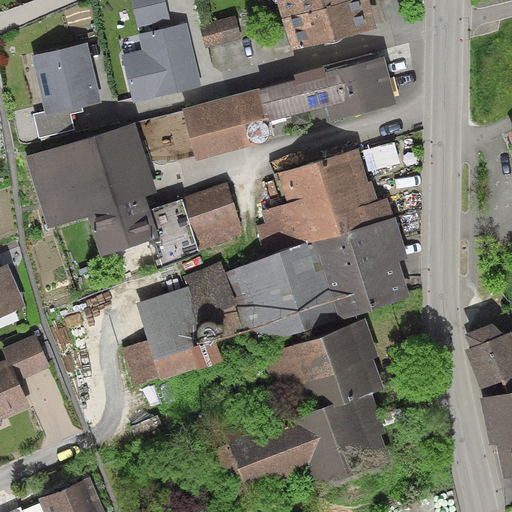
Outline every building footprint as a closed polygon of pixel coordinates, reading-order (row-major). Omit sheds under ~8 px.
[(165,0),(130,0),(137,28),(170,20),(165,0)] [(276,0),(291,52),(377,28),(369,0),(276,0)] [(235,15),(199,25),(205,48),(241,38),(235,15)] [(202,87),(187,22),(138,33),(142,50),(122,55),(133,103),(202,87)] [(102,102),(87,42),(32,55),(45,111),(46,115),(82,107),(102,102)] [(295,80),(257,90),(265,119),(266,122),(327,106),(331,121),(396,104),(383,56),(326,72),(324,66),(294,74),(295,80)] [(265,119),(257,90),(182,109),(195,161),(251,146),(245,124),(265,119)] [(46,115),(45,111),(33,113),(39,139),(75,130),(72,114),(83,111),(82,107),(46,115)] [(136,121),(24,155),(47,229),(89,216),(101,254),(153,238),(162,266),(201,254),(199,251),(183,199),(151,209),(146,196),(158,192),(136,121)] [(265,141),(267,139),(269,136),(270,132),(269,129),(268,126),(265,123),(262,122),(259,121),(255,122),(252,124),(250,126),(248,130),(248,133),(249,137),(251,140),(254,142),(258,143),(262,143),(265,141)] [(368,181),(357,148),(277,172),(287,203),(263,210),(265,223),(257,225),(267,257),(305,243),(394,217),(387,198),(378,200),(372,181),(368,181)] [(182,197),(183,199),(199,251),(243,233),(227,181),(182,197)] [(408,258),(394,217),(305,243),(267,257),(225,272),(221,261),(183,276),(187,285),(137,303),(147,340),(121,348),(134,384),(160,376),(162,380),(223,361),(217,342),(243,330),(288,337),(410,296),(398,261),(408,258)] [(0,317),(26,306),(7,264),(0,267),(0,317)] [(380,357),(366,317),(259,355),(272,392),(291,385),(302,414),(334,403),(335,407),(373,394),(386,389),(375,359),(380,357)] [(511,334),(511,331),(504,334),(492,324),(465,334),(470,347),(464,350),(481,388),(503,380),(511,377),(511,334)] [(1,349),(6,359),(0,361),(0,420),(30,407),(18,380),(50,366),(36,334),(1,349)] [(511,377),(503,380),(508,393),(511,391),(511,377)] [(496,444),(503,480),(511,477),(511,391),(508,393),(479,399),(489,444),(496,444)] [(224,440),(211,444),(230,498),(309,470),(316,489),(390,463),(380,433),(386,431),(373,394),(335,407),(334,403),(302,414),(251,432),(245,416),(219,425),(224,440)] [(104,511),(89,476),(39,498),(41,502),(44,511),(104,511)] [(44,511),(41,502),(22,510),(22,511),(44,511)]
